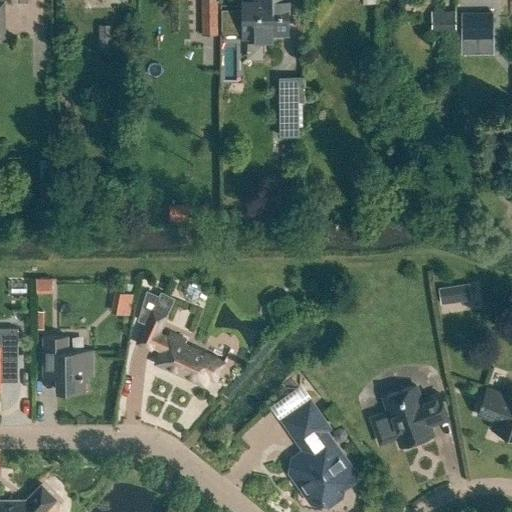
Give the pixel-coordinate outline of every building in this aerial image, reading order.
[(201,0),(201,35),(217,35),(216,0),(201,0)] [(285,0),(241,0),(242,36),(253,36),(253,41),(273,41),(272,36),(289,36),(289,10),(285,10),(285,0)] [(432,33),(456,33),(455,13),(431,13),(432,33)] [(458,16),(460,53),(493,51),(491,14),(458,16)] [(99,25),(99,48),(111,48),(111,25),(99,25)] [(219,35),(219,81),(238,82),(238,35),(219,35)] [(279,77),(280,137),(298,137),(298,77),(279,77)] [(40,159),(41,193),(57,193),(56,159),(40,159)] [(35,202),(35,221),(58,221),(59,203),(35,202)] [(469,298),(467,283),(437,286),(439,302),(469,298)] [(128,314),(132,293),(118,290),(113,311),(128,314)] [(150,348),(166,315),(174,297),(160,291),(159,295),(146,290),(137,320),(146,324),(138,342),(150,348)] [(0,360),(18,360),(18,328),(0,328),(0,360)] [(158,363),(203,384),(205,385),(205,383),(208,376),(216,379),(223,362),(216,359),(184,344),(185,340),(170,333),(157,361),(156,361),(155,363),(157,363),(158,363)] [(57,365),(57,390),(85,390),(85,376),(93,376),(93,350),(68,350),(68,336),(44,336),(44,365),(57,365)] [(511,385),(508,384),(505,394),(486,387),(477,414),(496,420),(492,430),(511,436),(511,385)] [(416,386),(384,397),(389,411),(372,417),(380,442),(397,436),(401,445),(433,434),(429,424),(448,418),(439,393),(421,400),(416,386)] [(341,454),(325,431),(329,427),(310,400),(282,419),(304,451),(293,458),(291,472),(295,477),(297,476),(300,481),(303,481),(303,484),(313,485),(321,497),(320,502),(329,504),(339,496),(340,492),(338,489),(352,480),(353,473),(343,460),(340,459),(341,454)] [(0,511),(42,511),(56,499),(42,484),(26,500),(0,499),(0,511)]
